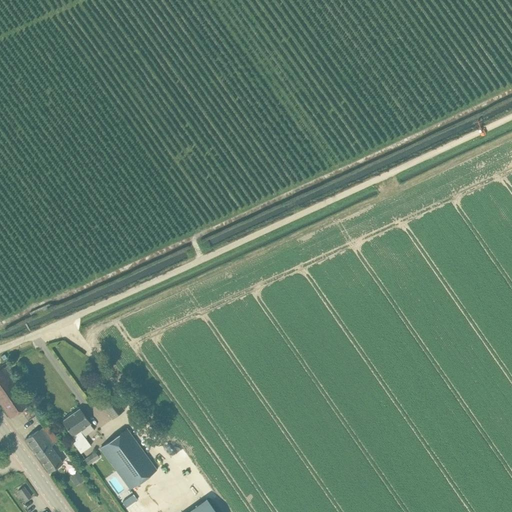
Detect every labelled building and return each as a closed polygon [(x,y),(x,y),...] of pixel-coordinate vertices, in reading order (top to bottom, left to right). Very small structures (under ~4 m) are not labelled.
[(30,312),(32,317),(51,308),(49,304),(30,312)] [(0,402),(10,418),(19,412),(29,405),(3,367),(0,369),(0,402)] [(115,396),(103,404),(113,419),(125,411),(115,396)] [(91,424),(86,417),(80,409),(62,421),(76,441),(73,443),(80,453),(90,446),(80,431),(91,424)] [(49,473),(57,467),(63,462),(51,446),(55,443),(43,427),(25,440),(49,473)] [(147,478),(158,470),(128,429),(100,449),(137,499),(153,488),(147,478)] [(96,452),(93,454),(85,459),(88,465),(99,458),(96,452)] [(75,487),(84,481),(78,472),(69,478),(75,487)] [(26,501),(32,497),(24,486),(18,490),(26,501)] [(216,511),(207,498),(186,511),(216,511)]
